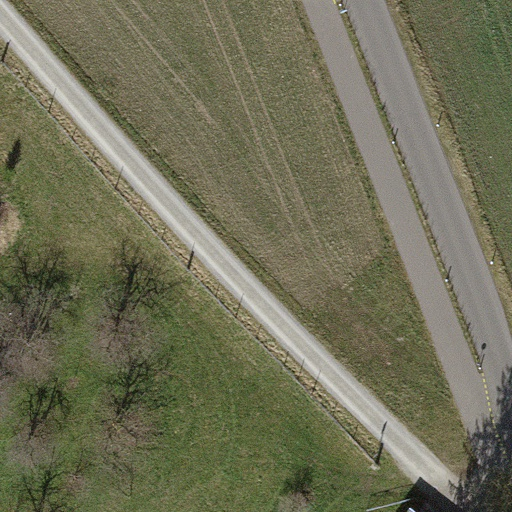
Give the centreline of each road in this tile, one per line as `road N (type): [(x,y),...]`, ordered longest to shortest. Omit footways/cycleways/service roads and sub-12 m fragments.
road 1 (track): [(470,511),(252,297),(0,13)]
road 2 (residential): [(511,393),(363,0)]
